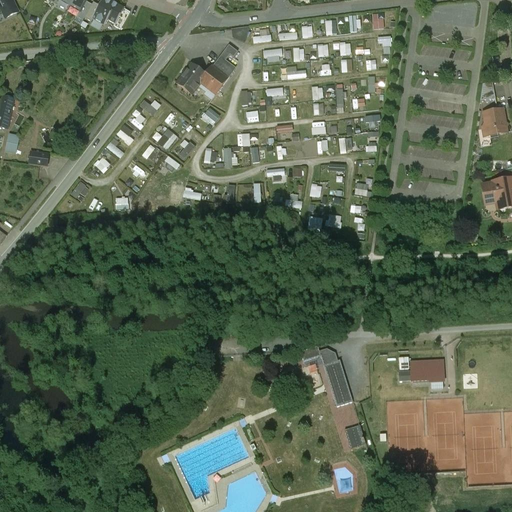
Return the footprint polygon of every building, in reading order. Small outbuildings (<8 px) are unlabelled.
[(11,0),(5,0),(1,3),(3,8),(0,9),(5,19),(18,13),(11,0)] [(73,0),(70,7),(81,13),(88,0),(73,0)] [(125,10),(108,0),(103,0),(92,20),(104,28),(108,22),(116,26),(125,10)] [(383,14),(372,15),(373,30),(384,30),(383,14)] [(325,21),(326,36),(337,35),(337,21),(325,21)] [(313,26),(302,27),(303,38),(313,38),(313,26)] [(248,29),(231,31),(232,39),(244,44),(248,29)] [(384,47),(391,47),(391,37),(378,38),(378,44),(384,43),(384,47)] [(340,44),(340,56),(352,55),(351,43),(340,44)] [(318,45),(318,57),(329,56),(328,45),(318,45)] [(237,53),(228,46),(218,59),(224,63),(229,56),(233,59),(237,53)] [(305,61),(304,48),(293,49),(294,62),(305,61)] [(218,59),(212,67),(212,68),(205,76),(191,66),(176,85),(191,96),(200,85),(214,96),(215,97),(234,71),(224,63),(218,59)] [(352,59),(341,60),(342,73),(353,72),(352,59)] [(359,60),(360,71),(372,70),(371,59),(359,60)] [(286,66),(287,79),(300,79),(299,66),(286,66)] [(271,67),(260,67),(260,82),(272,81),(271,67)] [(492,84),(482,86),(480,103),(495,100),(492,84)] [(286,99),(285,88),(272,89),(273,100),(286,99)] [(253,104),(251,91),(241,92),(242,106),(253,104)] [(14,100),(2,98),(0,108),(0,128),(7,130),(14,100)] [(353,100),(353,108),(365,108),(365,99),(353,100)] [(162,107),(155,101),(150,106),(144,101),(139,106),(152,117),(162,107)] [(323,104),(313,104),(313,116),(324,115),(323,104)] [(202,116),(213,127),(221,118),(209,108),(202,116)] [(139,129),(148,119),(138,111),(129,121),(139,129)] [(502,111),(483,115),(485,125),(482,129),(482,130),(489,135),(490,140),(498,139),(497,136),(506,134),(505,130),(508,126),(504,124),(502,111)] [(170,113),(164,122),(173,128),(179,119),(170,113)] [(380,115),(366,117),(368,129),(377,128),(376,123),(381,122),(380,115)] [(337,121),(326,122),(327,134),(338,134),(337,121)] [(129,137),(133,132),(124,125),(116,135),(130,146),(134,141),(129,137)] [(169,129),(162,136),(158,132),(152,138),(166,151),(178,138),(169,129)] [(250,134),(237,135),(238,147),(250,147),(250,134)] [(7,135),(4,153),(16,155),(19,137),(7,135)] [(346,150),(352,150),(351,138),(339,139),(340,155),(347,154),(346,150)] [(118,160),(125,154),(112,141),(106,147),(118,160)] [(188,141),(177,154),(184,161),(195,148),(188,141)] [(316,141),(306,142),(306,151),(316,151),(316,141)] [(143,155),(150,162),(159,151),(151,145),(143,155)] [(286,157),(286,148),(277,148),(278,157),(286,157)] [(216,164),(216,150),(204,149),(204,163),(216,164)] [(223,168),(237,167),(237,154),(231,155),(231,149),(222,150),(223,168)] [(48,156),(31,153),(29,166),(47,168),(48,156)] [(168,156),(164,161),(176,171),(181,166),(168,156)] [(102,157),(94,166),(103,174),(111,165),(102,157)] [(279,181),(287,181),(286,169),(268,170),(268,177),(279,177),(279,181)] [(294,178),(302,177),(302,169),(293,169),(294,178)] [(131,174),(125,182),(132,187),(138,179),(131,174)] [(511,180),(492,184),(492,185),(482,186),(484,200),(495,198),(497,211),(511,208),(511,180)] [(170,190),(168,197),(180,200),(184,183),(176,181),(174,191),(170,190)] [(79,194),(83,197),(89,191),(79,183),(69,195),(75,199),(79,194)] [(355,195),(371,198),(372,192),(368,191),(369,185),(357,183),(355,195)] [(253,184),(254,204),(261,204),(260,184),(253,184)] [(232,205),(235,186),(227,185),(224,204),(232,205)] [(311,185),(310,197),(321,198),(322,185),(311,185)] [(182,197),(200,201),(202,193),(184,189),(182,197)] [(303,202),(298,201),(299,195),(291,194),(290,201),(286,200),(285,207),(302,209),(303,202)] [(100,204),(101,198),(91,197),(90,210),(111,211),(111,205),(100,204)] [(115,210),(128,210),(128,198),(115,198),(115,210)] [(327,215),(327,227),(342,228),(343,215),(327,215)] [(321,232),(323,219),(310,216),(307,230),(321,232)] [(317,348),(300,353),(303,363),(320,357),(317,348)] [(443,361),(410,363),(411,384),(429,383),(429,385),(444,384),(443,361)] [(339,363),(324,367),(337,409),(352,404),(339,363)] [(360,427),(344,431),(350,451),(366,446),(360,427)]
